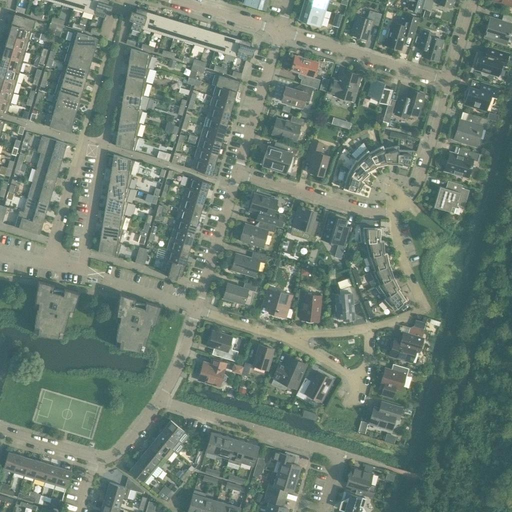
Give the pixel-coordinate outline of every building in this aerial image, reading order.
[(83,11),(86,0),(74,0),(73,8),(83,11)] [(93,14),(97,0),(86,0),(83,11),(93,14)] [(109,0),(108,0),(97,0),(93,14),(104,17),(105,13),(109,15),(112,6),(108,4),(109,0)] [(261,9),(263,0),(242,0),(242,2),(247,3),(246,5),(261,9)] [(307,0),(306,5),(326,11),(328,0),(307,0)] [(410,0),(408,8),(419,12),(422,0),(410,0)] [(424,0),(422,8),(431,11),(433,2),(451,7),(453,0),(424,0)] [(321,25),(326,11),(306,5),(301,21),(316,26),(316,24),(321,25)] [(141,33),(147,12),(136,8),(135,12),(131,11),(128,20),(132,21),(130,29),(141,33)] [(347,34),(360,38),(366,40),(371,24),(378,26),(381,14),(369,10),(367,19),(357,16),(351,35),(347,33),(347,34)] [(152,32),(157,15),(147,12),(141,33),(142,29),(152,32)] [(14,14),(11,24),(32,31),(35,20),(14,14)] [(338,27),(342,15),(336,14),(332,26),(338,27)] [(392,22),(385,45),(401,50),(405,35),(412,37),(418,18),(406,14),(402,25),(392,22)] [(490,17),(484,37),(506,44),(510,31),(511,31),(511,16),(503,14),(501,21),(490,17)] [(163,35),(168,18),(157,15),(152,32),(163,35)] [(51,22),(57,23),(63,25),(64,21),(52,17),(51,22)] [(173,38),(178,21),(168,18),(163,35),(173,38)] [(183,41),(188,24),(178,21),(173,38),(183,41)] [(32,31),(11,24),(8,35),(29,41),(32,31)] [(194,44),(199,27),(188,24),(183,41),(194,44)] [(204,47),(209,30),(199,27),(194,44),(204,47)] [(214,50),(219,33),(209,30),(204,47),(214,50)] [(434,34),(422,30),(417,47),(423,49),(422,56),(437,61),(443,40),(433,38),(434,34)] [(73,31),(70,42),(94,49),(96,44),(95,43),(96,38),(73,31)] [(225,53),(230,36),(219,33),(214,50),(225,53)] [(29,41),(8,35),(5,45),(26,51),(29,41)] [(235,57),(240,39),(230,36),(225,53),(235,57)] [(251,43),(240,39),(235,57),(246,60),(247,56),(251,57),(254,48),(250,47),(251,43)] [(94,49),(70,42),(67,52),(91,60),(94,49)] [(26,51),(5,45),(2,56),(22,62),(26,51)] [(130,48),(128,63),(149,69),(147,68),(151,55),(130,48)] [(479,53),(474,69),(481,71),(481,73),(482,75),(486,76),(488,75),(488,73),(498,76),(502,62),(506,63),(508,54),(491,49),(489,54),(487,55),(479,53)] [(91,60),(67,52),(64,63),(88,70),(91,60)] [(300,83),(300,84),(317,89),(317,88),(316,88),(319,80),(313,79),(317,63),(302,58),(301,56),(298,55),(296,56),(295,56),(290,71),(299,73),(298,75),(300,78),(302,78),(301,83),(300,83)] [(22,62),(2,56),(0,60),(0,66),(19,72),(22,62)] [(194,59),(192,64),(198,66),(204,68),(206,63),(194,59)] [(88,70),(64,63),(61,73),(85,80),(88,70)] [(149,69),(128,63),(126,76),(147,83),(147,82),(145,82),(149,69)] [(19,72),(0,66),(0,77),(16,82),(19,72)] [(356,92),(356,91),(360,75),(358,75),(357,73),(353,72),(351,73),(341,70),(338,81),(332,79),(328,92),(334,94),(333,95),(339,97),(339,98),(346,100),(348,99),(353,101),(354,97),(355,96),(356,92)] [(85,80),(61,73),(57,83),(82,91),(85,80)] [(215,73),(211,84),(236,92),(239,81),(215,73)] [(147,83),(126,76),(124,90),(145,96),(143,95),(147,83)] [(16,82),(0,77),(0,88),(13,93),(16,82)] [(395,100),(389,98),(392,90),(383,87),(384,82),(372,79),(367,96),(378,99),(377,102),(387,105),(383,121),(388,123),(395,100)] [(82,91),(57,83),(54,94),(79,101),(82,91)] [(465,95),(466,97),(464,105),(486,111),(485,110),(487,103),(491,104),(493,103),(498,88),(481,83),(479,90),(469,87),(468,89),(467,90),(466,91),(465,93),(465,95)] [(236,92),(211,84),(211,85),(215,86),(212,96),(233,102),(236,92)] [(285,87),(281,101),(301,107),(304,100),(309,101),(313,88),(301,84),(299,91),(285,87)] [(13,93),(0,88),(0,100),(10,103),(13,93)] [(145,96),(124,90),(122,104),(143,110),(141,109),(145,96)] [(400,96),(399,96),(394,114),(406,118),(408,113),(417,116),(424,95),(428,96),(429,96),(408,90),(406,98),(404,99),(404,100),(399,99),(400,96)] [(79,101),(54,94),(51,104),(76,111),(79,101)] [(233,102),(212,96),(209,106),(230,112),(233,102)] [(0,111),(7,114),(10,103),(0,100),(0,111)] [(76,111),(51,104),(55,105),(52,116),(73,122),(76,111)] [(143,110),(122,104),(119,118),(140,124),(140,123),(139,123),(143,110)] [(230,112),(209,106),(206,116),(227,123),(230,112)] [(70,133),(73,122),(52,116),(47,114),(44,125),(70,133)] [(481,129),(485,130),(488,120),(473,115),(470,123),(459,120),(453,140),(476,147),(477,146),(478,145),(480,141),(478,139),(481,129)] [(206,116),(203,127),(224,133),(227,123),(206,116)] [(276,118),(271,134),(295,141),(296,138),(299,137),(301,130),(299,129),(300,126),(303,127),(305,120),(291,116),(290,122),(276,118)] [(140,124),(119,118),(117,131),(138,138),(138,137),(136,137),(140,124)] [(224,133),(203,127),(200,137),(221,143),(224,133)] [(134,151),(138,138),(117,131),(115,145),(134,151)] [(42,136),(37,151),(62,159),(66,144),(42,136)] [(221,143),(200,137),(197,147),(218,154),(221,143)] [(312,140),(307,157),(313,159),(309,172),(322,176),(328,156),(320,153),(323,144),(312,140)] [(262,165),(275,167),(291,174),(294,156),(290,156),(292,147),(275,142),(273,148),(268,146),(266,152),(269,153),(268,156),(266,155),(262,165)] [(363,143),(351,154),(355,159),(354,159),(355,160),(367,172),(377,167),(376,167),(369,153),(366,148),(363,143)] [(376,167),(377,167),(386,164),(383,149),(382,145),(369,153),(376,167)] [(386,164),(397,165),(398,150),(398,145),(383,149),(386,164)] [(218,154),(197,147),(194,158),(214,164),(218,154)] [(450,153),(444,171),(453,173),(452,175),(460,177),(460,175),(467,177),(470,167),(471,165),(472,160),(477,161),(479,154),(480,155),(481,154),(459,148),(456,155),(450,153)] [(397,165),(397,166),(408,169),(413,150),(398,150),(397,165)] [(62,159),(37,151),(37,152),(41,153),(36,168),(57,174),(62,159)] [(113,155),(111,169),(132,175),(130,174),(134,161),(113,155)] [(211,175),(214,164),(194,158),(190,169),(211,175)] [(361,181),(369,174),(367,172),(355,160),(348,172),(347,173),(361,181)] [(32,182),(53,189),(57,174),(36,168),(32,182)] [(132,175),(111,169),(109,182),(130,189),(130,188),(128,188),(132,175)] [(364,183),(361,181),(347,173),(348,172),(346,171),(341,187),(358,192),(364,183)] [(188,176),(185,187),(206,193),(209,182),(188,176)] [(433,207),(450,212),(451,206),(455,208),(456,205),(464,207),(469,190),(461,188),(462,185),(447,181),(445,188),(439,187),(433,207)] [(53,189),(32,182),(27,197),(48,204),(53,189)] [(130,189),(109,182),(107,196),(128,202),(126,202),(130,189)] [(206,193),(185,187),(182,197),(203,204),(206,193)] [(254,193),(249,211),(258,213),(256,219),(281,227),(284,216),(273,213),(277,200),(254,193)] [(128,202),(107,196),(104,210),(125,216),(124,215),(128,202)] [(19,211),(44,219),(48,204),(27,197),(23,212),(19,211)] [(182,197),(179,208),(200,214),(203,204),(182,197)] [(301,207),(298,206),(292,227),(303,230),(302,233),(315,236),(319,222),(314,221),(316,212),(304,208),(304,207),(302,207),(301,207)] [(200,214),(179,208),(176,218),(197,224),(200,214)] [(125,216),(104,210),(102,224),(123,230),(121,229),(125,216)] [(39,234),(44,219),(19,211),(15,226),(39,234)] [(156,212),(154,219),(159,221),(159,220),(163,221),(165,216),(160,215),(161,213),(156,212)] [(346,220),(327,215),(321,238),(345,245),(350,228),(344,226),(346,220)] [(197,224),(176,218),(173,228),(193,235),(197,224)] [(362,227),(359,227),(361,243),(362,243),(380,241),(380,228),(374,228),(372,228),(373,220),(365,220),(362,219),(362,227)] [(245,223),(239,241),(262,248),(267,230),(274,232),(276,226),(259,221),(258,227),(245,223)] [(123,230),(102,224),(100,237),(121,244),(121,243),(119,243),(123,230)] [(193,235),(173,228),(169,239),(190,245),(193,235)] [(121,244),(100,237),(98,251),(117,257),(121,244)] [(190,245),(169,239),(166,249),(187,255),(190,245)] [(384,254),(384,253),(383,241),(380,241),(362,243),(366,258),(366,257),(384,254)] [(159,247),(156,257),(163,259),(184,266),(187,255),(166,249),(166,250),(159,247)] [(236,254),(231,269),(255,277),(259,261),(265,263),(267,256),(253,252),(251,258),(236,254)] [(371,272),(389,265),(386,253),(384,253),(384,254),(366,257),(366,258),(371,271),(371,272)] [(181,276),(184,266),(163,259),(160,270),(168,272),(167,277),(176,279),(177,275),(181,276)] [(341,261),(334,265),(338,271),(345,267),(341,261)] [(371,272),(371,271),(369,272),(376,285),(377,286),(393,277),(389,265),(371,272)] [(398,289),(399,289),(393,277),(377,286),(376,285),(375,286),(383,298),(384,299),(398,289)] [(38,281),(37,286),(33,307),(37,308),(33,333),(61,337),(68,315),(71,316),(78,293),(64,288),(63,290),(53,289),(54,285),(38,281)] [(223,297),(243,303),(247,289),(255,292),(257,285),(245,282),(243,288),(227,283),(223,297)] [(335,294),(337,320),(353,319),(352,302),(357,300),(364,318),(365,318),(353,285),(339,290),(339,294),(335,294)] [(269,307),(268,313),(285,318),(292,295),(275,290),(274,290),(267,288),(262,305),(269,307)] [(318,311),(319,311),(320,304),(319,304),(320,296),(304,294),(305,290),(298,289),(297,303),(302,304),(302,308),(301,319),(306,320),(306,321),(307,322),(309,322),(311,322),(312,322),(312,320),(317,321),(318,311)] [(405,300),(398,289),(384,299),(383,298),(381,301),(391,312),(405,300)] [(135,299),(119,294),(115,321),(119,322),(115,346),(143,351),(149,329),(153,330),(160,306),(145,302),(145,304),(134,302),(135,299)] [(421,338),(424,329),(426,323),(421,321),(415,320),(413,326),(409,328),(408,334),(403,332),(400,341),(394,339),(393,341),(391,342),(390,346),(391,347),(389,355),(391,356),(392,358),(395,359),(397,358),(412,362),(415,351),(419,352),(423,339),(421,338)] [(208,346),(216,348),(217,350),(216,355),(235,361),(238,351),(231,349),(232,345),(232,343),(230,343),(231,337),(224,335),(223,333),(220,332),(219,333),(212,331),(208,346)] [(259,345),(252,365),(267,369),(273,349),(259,345)] [(305,364),(288,357),(284,366),(279,364),(273,376),(274,377),(271,384),(284,390),(286,384),(295,388),(298,380),(300,380),(303,373),(302,372),(305,364)] [(219,386),(221,381),(223,382),(225,380),(226,377),(225,374),(223,374),(224,368),(226,363),(212,359),(210,364),(203,362),(197,380),(206,382),(207,384),(210,385),(212,384),(219,386)] [(245,362),(241,374),(247,376),(250,364),(245,362)] [(242,367),(234,365),(232,371),(233,371),(232,371),(240,373),(242,367)] [(385,369),(380,384),(384,385),(381,394),(392,397),(395,388),(400,390),(405,376),(406,376),(408,369),(395,365),(394,370),(392,371),(385,369)] [(331,379),(316,372),(311,381),(305,378),(296,395),(305,400),(307,395),(320,401),(325,392),(326,393),(329,387),(328,386),(331,379)] [(368,423),(391,430),(395,415),(399,416),(402,408),(384,403),(382,408),(380,409),(373,407),(368,423)] [(170,420),(163,429),(178,441),(182,444),(189,436),(185,432),(184,431),(180,428),(170,420)] [(156,437),(172,449),(178,441),(163,429),(156,437)] [(217,455),(223,436),(211,432),(204,455),(205,455),(206,451),(217,455)] [(223,436),(217,455),(228,458),(227,462),(228,462),(234,439),(223,436)] [(156,437),(150,446),(167,459),(171,463),(177,454),(174,451),(172,449),(156,437)] [(234,439),(228,462),(239,465),(239,466),(246,443),(234,439)] [(246,443),(239,466),(241,462),(252,465),(250,469),(251,469),(258,446),(246,443)] [(143,454),(158,466),(160,468),(167,459),(150,446),(143,454)] [(297,479),(298,478),(298,476),(298,474),(298,472),(300,466),(288,463),(290,456),(272,451),(269,461),(275,463),(272,472),(297,479)] [(3,469),(13,472),(18,455),(8,452),(3,469)] [(136,462),(151,475),(158,466),(143,454),(136,462)] [(24,475),(29,458),(18,455),(13,472),(24,475)] [(34,478),(39,462),(29,458),(24,475),(34,478)] [(44,482),(50,465),(39,462),(34,478),(44,482)] [(151,475),(136,462),(129,471),(144,483),(151,475)] [(55,485),(60,468),(50,465),(44,482),(55,485)] [(371,497),(375,486),(369,485),(372,473),(351,467),(346,483),(357,486),(355,493),(371,497)] [(60,468),(55,485),(66,488),(71,471),(60,468)] [(297,479),(272,472),(266,491),(278,494),(280,487),(292,491),(294,485),(295,483),(296,482),(297,480),(297,479)] [(109,482),(106,493),(127,499),(130,488),(109,482)] [(7,494),(8,490),(9,486),(3,484),(1,492),(7,494)] [(187,511),(200,511),(206,494),(205,494),(194,491),(194,490),(187,511)] [(127,499),(106,493),(103,503),(119,508),(122,498),(127,499)] [(365,511),(362,507),(365,498),(347,493),(346,493),(345,493),(343,494),(346,499),(342,501),(341,501),(341,502),(339,509),(349,511),(348,511),(365,511)] [(206,494),(200,511),(212,511),(216,501),(205,498),(206,494)] [(285,511),(287,508),(275,505),(277,498),(265,494),(262,505),(267,506),(265,511),(285,511)] [(216,501),(212,511),(225,511),(228,504),(216,501)] [(100,511),(123,511),(124,509),(119,508),(103,503),(100,511)]
